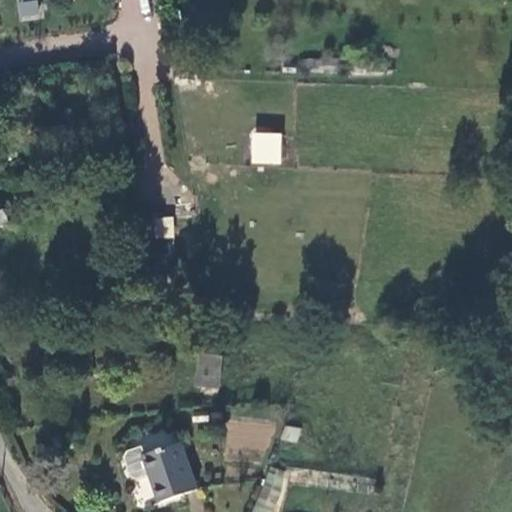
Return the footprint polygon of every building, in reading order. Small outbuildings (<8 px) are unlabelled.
[(26,0),(16,2),(20,21),(41,17),(37,0),(26,0)] [(251,132),(251,164),(282,165),(282,132),(251,132)] [(0,206),(9,203),(1,184),(0,184),(0,206)] [(173,218),(155,217),(155,237),(173,237),(173,218)] [(224,357),(201,356),(199,390),(221,392),(224,357)] [(303,431),(285,427),(282,441),(300,445),(303,431)] [(200,495),(183,445),(144,458),(161,508),(200,495)] [(276,511),(283,498),(287,471),(272,467),(266,493),(257,511),(276,511)]
